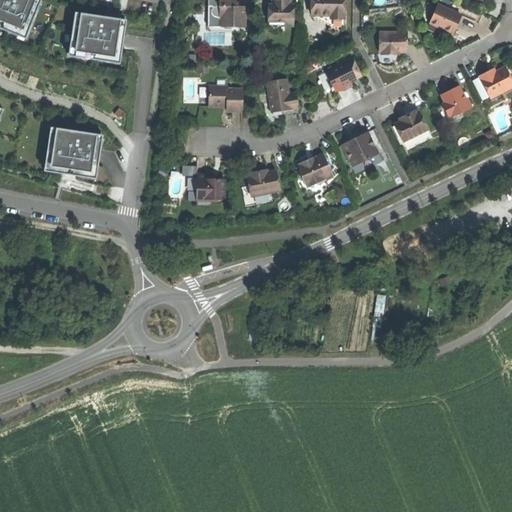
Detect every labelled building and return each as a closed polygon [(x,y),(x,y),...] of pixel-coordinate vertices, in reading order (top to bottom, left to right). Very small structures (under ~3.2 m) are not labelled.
[(28,33),(41,1),(39,0),(0,0),(0,28),(17,35),(20,30),(28,33)] [(220,0),(220,7),(218,7),(218,8),(217,17),(217,18),(222,18),(222,25),(234,25),(234,28),(239,28),(246,28),(246,13),(243,13),(243,7),(239,7),(239,4),(235,4),(235,0),(220,0)] [(272,0),(272,5),(269,5),(269,22),(283,22),(285,24),(286,26),(293,26),(294,9),(292,9),(291,0),(272,0)] [(312,0),(312,16),(330,16),(330,20),(345,20),(345,0),(312,0)] [(462,16),(439,6),(431,24),(454,35),(457,27),(462,16)] [(121,58),(126,23),(105,20),(105,17),(98,16),(85,14),(84,18),(75,17),(70,50),(81,52),(80,58),(109,62),(110,56),(121,58)] [(345,27),(345,20),(330,20),(330,16),(312,16),(312,17),(330,27),(345,27)] [(407,34),(382,33),(382,53),(382,55),(393,56),(393,53),(399,53),(407,53),(407,34)] [(341,61),(323,70),(335,92),(343,88),(351,84),(350,82),(356,79),(357,81),(362,78),(353,59),(343,63),(341,61)] [(304,68),(307,73),(313,70),(311,65),(304,68)] [(478,76),(490,99),(511,87),(511,82),(509,77),(504,68),(496,72),(489,75),(487,72),(478,76)] [(286,80),(267,83),(271,111),(282,109),(283,112),(283,116),(290,115),(299,113),(298,104),(295,104),(294,95),(288,96),(286,80)] [(449,90),(440,95),(444,103),(442,104),(448,117),(451,115),(452,117),(471,108),(466,98),(464,99),(461,93),(458,86),(449,90)] [(198,107),(208,107),(209,87),(198,87),(198,107)] [(227,88),(209,87),(208,107),(226,107),(226,113),(234,113),(242,113),(242,90),(227,90),(227,88)] [(395,125),(404,143),(428,130),(419,112),(410,117),(409,115),(404,117),(400,120),(401,122),(395,125)] [(97,135),(57,129),(55,138),(50,137),(45,165),(56,167),(55,172),(65,174),(65,171),(71,172),(77,173),(77,176),(85,177),(86,172),(97,173),(102,144),(96,144),(97,135)] [(352,141),(341,146),(352,168),(379,155),(368,133),(356,139),(357,141),(354,143),(352,141)] [(310,160),(298,166),(301,172),(300,173),(306,187),(318,182),(319,184),(319,185),(327,182),(326,180),(333,177),(323,155),(310,160)] [(383,162),(379,155),(352,168),(356,175),(383,162)] [(249,187),(251,197),(270,193),(280,191),(276,172),(268,174),(261,175),(261,173),(249,175),(249,177),(246,178),(248,187),(249,187)] [(196,176),(196,197),(210,197),(209,202),(218,202),(218,200),(224,200),(224,181),(218,180),(212,180),(209,177),(209,176),(196,176)] [(321,190),(319,185),(319,184),(307,189),(310,195),(321,190)] [(272,202),(270,193),(251,197),(249,187),(248,187),(241,188),(245,207),(272,202)] [(379,293),(373,324),(382,325),(387,294),(379,293)]
